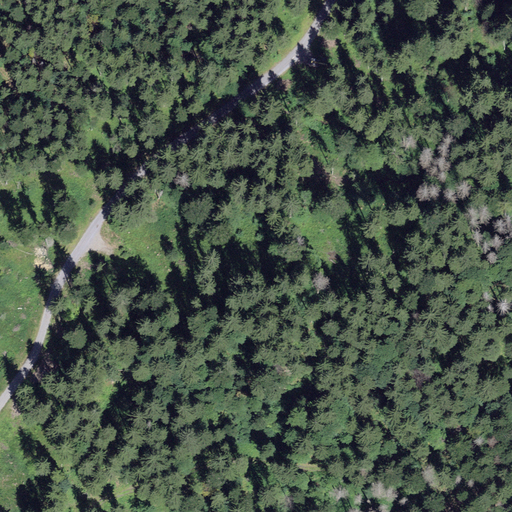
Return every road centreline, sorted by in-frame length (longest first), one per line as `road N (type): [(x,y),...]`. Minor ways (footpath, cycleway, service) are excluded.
road 1 (track): [(0,404),(34,353),(62,274),(124,188),(287,60),(330,0)]
road 2 (track): [(87,511),(116,492),(203,466),(358,464),(439,441),(485,416),(511,387)]
